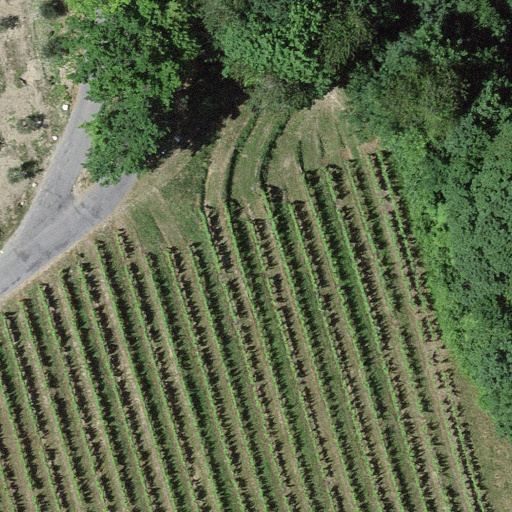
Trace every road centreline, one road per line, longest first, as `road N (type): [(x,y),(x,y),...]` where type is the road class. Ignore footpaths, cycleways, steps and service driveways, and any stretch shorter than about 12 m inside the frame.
road 1 (track): [(207,0),(170,107),(134,165),(20,271)]
road 2 (residential): [(0,287),(20,271),(104,65),(98,0)]
